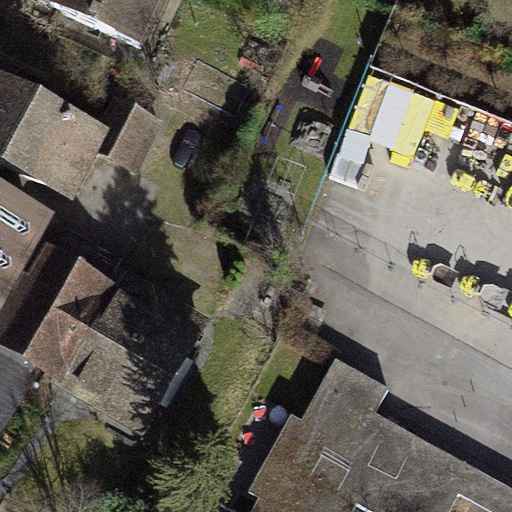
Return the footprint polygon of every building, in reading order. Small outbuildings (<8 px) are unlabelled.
[(161,0),(32,0),(136,51),(161,0)] [(109,132),(0,77),(0,167),(72,204),(109,132)] [(145,167),(169,116),(134,100),(110,151),(145,167)] [(0,301),(47,220),(0,193),(0,301)] [(117,291),(50,251),(0,335),(0,441),(37,382),(56,393),(117,291)] [(203,320),(130,279),(66,395),(139,435),(203,320)] [(456,511),(457,511),(474,479),(379,424),(391,397),(334,364),(253,511),(456,511)] [(511,511),(511,499),(474,479),(457,511),(458,511),(511,511)]
